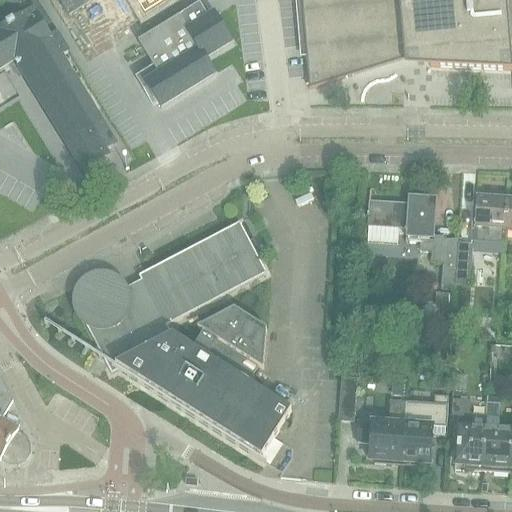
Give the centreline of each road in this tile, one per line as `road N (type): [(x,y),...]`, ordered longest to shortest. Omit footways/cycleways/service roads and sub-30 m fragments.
road 1 (residential): [(511,511),(267,495),(144,428),(127,430),(114,408),(32,354),(0,304)]
road 2 (residential): [(0,282),(234,157),(277,142),(511,143)]
road 3 (primary): [(176,511),(68,501),(13,508)]
